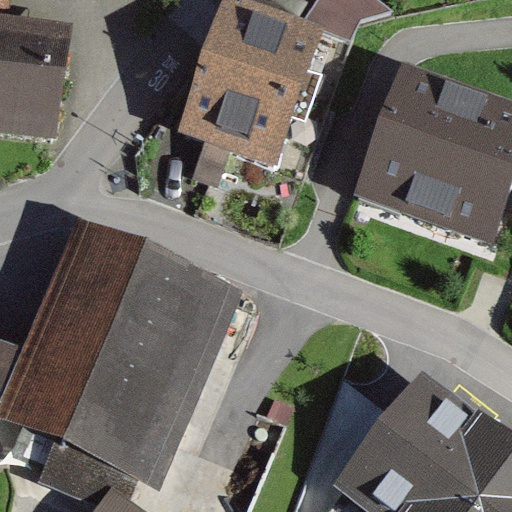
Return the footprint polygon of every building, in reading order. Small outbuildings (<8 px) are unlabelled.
[(317,62),(226,29),(185,144),(276,177),(317,62)] [(0,137),(34,141),(45,38),(0,33),(0,137)] [(511,130),(408,90),(364,205),(488,252),(511,190),(511,130)] [(153,492),(227,314),(86,255),(12,434),(153,492)] [(0,393),(8,372),(0,368),(0,393)] [(511,511),(511,469),(490,459),(502,434),(378,379),(341,462),(453,511),(511,511)]
